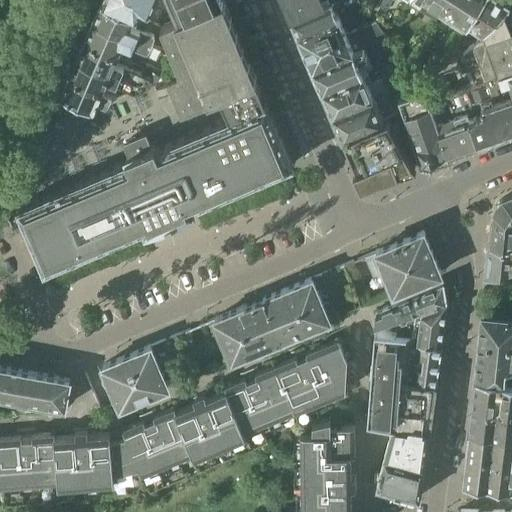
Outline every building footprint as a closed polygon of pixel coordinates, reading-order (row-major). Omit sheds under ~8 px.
[(101,0),(101,1),(134,16),(137,14),(140,7),(148,11),(152,0),(101,0)] [(181,111),(220,94),(231,89),(256,79),(223,0),(222,0),(180,18),(159,26),(178,71),(170,74),(156,68),(152,77),(151,82),(152,84),(167,77),(181,111)] [(171,0),(180,18),(222,0),(171,0)] [(284,0),(290,14),(324,0),(284,0)] [(324,0),(290,14),(298,33),(344,14),(360,7),(357,0),(324,0)] [(381,0),(379,5),(386,9),(391,0),(381,0)] [(413,0),(436,14),(439,9),(445,0),(413,0)] [(466,26),(468,23),(482,0),(445,0),(439,9),(466,26)] [(482,0),(468,23),(483,33),(509,7),(508,6),(509,5),(509,4),(501,0),(482,0)] [(93,19),(159,48),(160,47),(149,43),(153,33),(130,24),(134,16),(101,1),(93,19)] [(509,7),(483,33),(484,38),(511,27),(511,13),(509,7),(509,8),(509,7)] [(310,62),(312,67),(360,48),(388,36),(376,19),(345,33),(340,22),(346,19),(344,14),(298,33),(298,34),(300,38),(305,50),(308,56),(311,62),(310,62)] [(85,38),(118,52),(122,43),(146,53),(148,52),(156,55),(159,48),(93,19),(85,38)] [(481,37),(463,51),(474,81),(498,72),(511,67),(511,27),(484,38),(483,33),(480,36),(481,37)] [(144,85),(151,82),(152,77),(114,61),(118,52),(85,38),(77,56),(144,85)] [(322,89),(322,90),(363,72),(369,69),(360,48),(312,67),(310,68),(314,76),(316,75),(322,89)] [(133,89),(144,85),(77,56),(70,74),(103,88),(107,79),(116,83),(117,82),(133,89)] [(511,67),(498,72),(500,78),(507,76),(511,89),(511,67)] [(404,73),(414,87),(420,83),(410,69),(404,73)] [(329,106),(332,112),(372,95),(386,90),(381,78),(368,84),(363,72),(322,90),(323,92),(329,105),(329,106)] [(511,89),(507,76),(500,78),(498,72),(474,81),(464,84),(485,141),(493,138),(511,130),(511,89)] [(117,94),(103,88),(70,74),(61,94),(56,107),(71,113),(74,112),(79,101),(93,107),(95,106),(98,98),(106,101),(115,97),(117,94)] [(220,94),(230,117),(266,103),(266,101),(265,101),(256,79),(231,89),(220,94)] [(477,144),(485,141),(464,84),(427,98),(447,155),(448,154),(477,144)] [(402,108),(420,159),(422,164),(447,155),(427,98),(424,89),(398,98),(402,108)] [(341,135),(342,137),(381,116),(372,95),(332,112),(335,121),(336,121),(342,135),(341,135)] [(266,103),(230,117),(223,120),(222,117),(215,120),(216,122),(197,130),(196,128),(189,131),(190,133),(156,148),(154,143),(150,145),(145,133),(124,142),(130,154),(126,156),(127,160),(50,193),(50,192),(47,194),(21,205),(18,206),(19,209),(43,265),(44,269),(48,267),(73,256),(76,255),(104,243),(143,226),(144,228),(143,228),(145,232),(148,230),(159,226),(162,225),(181,217),(180,216),(191,212),(195,210),(193,207),(192,205),(259,177),(260,177),(263,176),(262,176),(288,165),(292,164),(290,161),(266,105),(267,104),(266,103)] [(381,116),(342,137),(356,169),(353,170),(360,186),(398,172),(399,175),(416,169),(386,119),(383,120),(381,116)] [(489,242),(489,245),(503,246),(511,242),(511,193),(508,195),(508,196),(501,199),(500,200),(498,202),(495,204),(494,207),(493,209),(493,212),(493,214),(492,214),(492,216),(490,242),(489,242)] [(385,271),(393,292),(436,274),(437,275),(441,273),(439,268),(438,269),(424,234),(425,234),(423,230),(419,232),(379,249),(375,250),(375,251),(365,256),(373,276),(385,271)] [(511,242),(503,246),(489,245),(487,266),(485,275),(486,276),(511,268),(511,242)] [(282,290),(263,298),(284,349),(305,340),(301,331),(329,319),(327,315),(313,280),(312,278),(312,277),(308,278),(308,279),(286,288),(285,287),(282,289),(282,290)] [(442,282),(414,294),(420,309),(445,300),(442,282)] [(398,322),(397,329),(397,330),(410,331),(412,331),(415,311),(420,309),(414,294),(375,310),(374,325),(396,318),(398,322)] [(332,306),(336,315),(356,307),(352,297),(332,306)] [(231,359),(232,360),(256,349),(260,348),(263,357),(284,349),(263,298),(254,302),(253,302),(251,302),(251,303),(244,306),(244,305),(240,307),(218,316),(214,318),(215,319),(216,321),(231,356),(230,356),(231,359)] [(412,331),(410,331),(410,338),(411,338),(440,342),(445,300),(420,309),(415,311),(412,331)] [(478,341),(511,344),(511,317),(481,314),(480,315),(481,315),(481,316),(480,316),(480,317),(481,317),(478,341)] [(397,330),(397,329),(374,328),(372,362),(380,363),(380,372),(371,372),(369,418),(393,424),(402,426),(403,421),(429,424),(434,383),(406,379),(411,338),(410,338),(410,331),(397,330)] [(174,406),(140,420),(123,427),(115,409),(108,412),(102,415),(109,431),(88,433),(87,429),(77,430),(77,434),(55,435),(55,431),(0,436),(0,506),(114,496),(147,492),(267,442),(263,431),(298,416),(296,410),(345,390),(348,358),(348,357),(339,336),(255,372),(224,384),(226,388),(205,397),(204,393),(195,397),(196,401),(176,409),(174,406)] [(440,342),(411,338),(406,379),(434,383),(440,342)] [(511,369),(511,344),(478,341),(478,340),(478,341),(478,342),(478,343),(476,366),(475,367),(476,367),(476,368),(475,368),(475,369),(476,369),(475,379),(502,383),(504,369),(511,369)] [(106,363),(104,364),(102,365),(104,368),(119,402),(118,403),(120,406),(168,386),(152,348),(150,344),(147,346),(106,364),(106,363)] [(0,365),(0,404),(4,406),(6,396),(18,398),(15,414),(24,413),(32,372),(18,369),(10,367),(0,365)] [(511,369),(504,369),(502,383),(475,379),(472,406),(511,410),(511,369)] [(32,372),(24,413),(30,413),(32,401),(64,406),(69,379),(32,372)] [(511,410),(472,406),(469,431),(511,435),(511,410)] [(351,511),(352,486),(356,486),(356,473),(351,473),(351,452),(355,453),(355,424),(331,424),(331,416),(312,420),(313,429),(301,430),(301,452),(304,452),(304,467),(301,468),(302,491),(304,491),(304,511),(351,511)] [(393,424),(385,456),(423,467),(429,424),(403,421),(402,426),(393,424)] [(511,435),(469,431),(466,455),(511,460),(511,435)] [(511,460),(466,455),(463,482),(511,488),(511,460)] [(423,467),(385,456),(376,484),(419,496),(423,467)]
